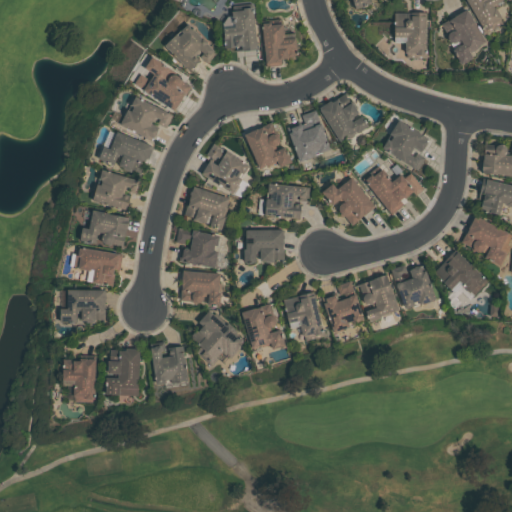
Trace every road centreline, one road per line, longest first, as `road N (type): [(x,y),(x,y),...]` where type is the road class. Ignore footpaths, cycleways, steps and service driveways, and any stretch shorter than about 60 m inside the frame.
road 1 (residential): [(346,64),(286,94),(233,92),(188,141),(171,176),(148,312)]
road 2 (residential): [(463,116),(452,203),(437,224),(418,238),(323,260)]
road 3 (residential): [(346,64),(414,101),(511,122)]
